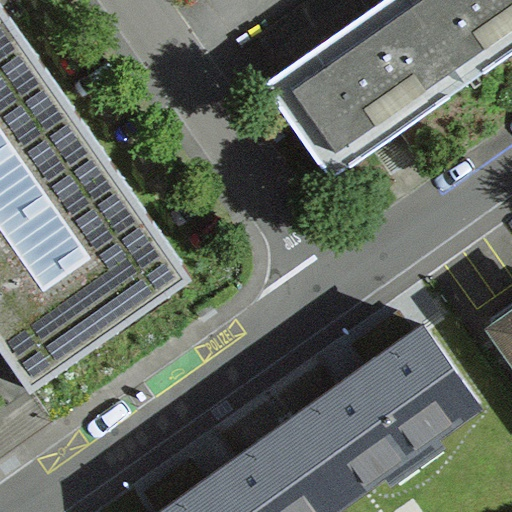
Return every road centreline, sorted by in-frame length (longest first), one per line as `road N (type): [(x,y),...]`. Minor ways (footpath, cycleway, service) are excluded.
road 1 (residential): [(43,511),(343,287)]
road 2 (unclassified): [(137,0),(343,287)]
road 3 (residential): [(343,287),(511,165)]
